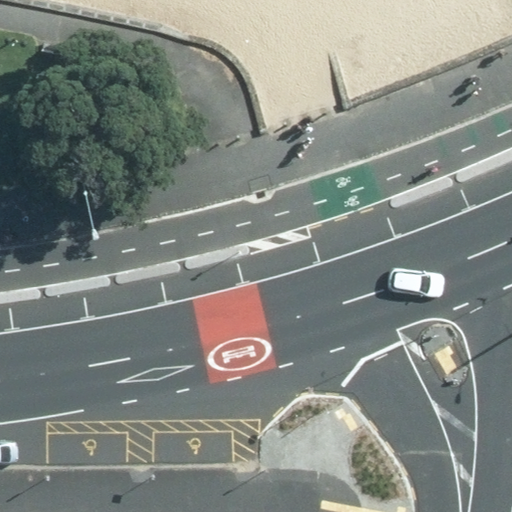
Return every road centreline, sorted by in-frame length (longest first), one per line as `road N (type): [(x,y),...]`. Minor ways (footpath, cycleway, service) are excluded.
road 1 (primary): [(0,379),(275,325),(403,281)]
road 2 (residential): [(466,511),(460,429),(403,281)]
